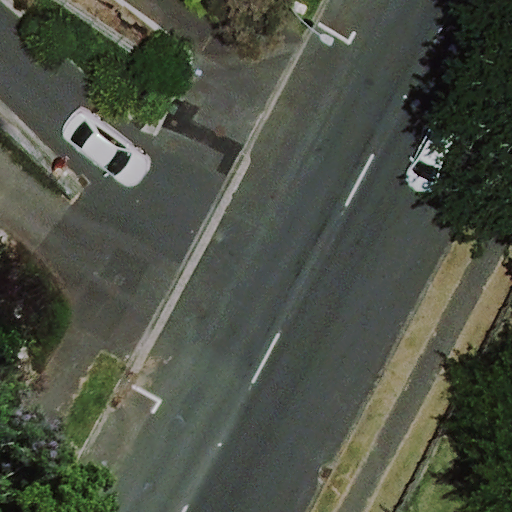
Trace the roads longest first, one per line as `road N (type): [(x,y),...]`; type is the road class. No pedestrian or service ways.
road 1 (secondary): [(190,511),(467,0)]
road 2 (unknown): [(328,258),(0,54)]
